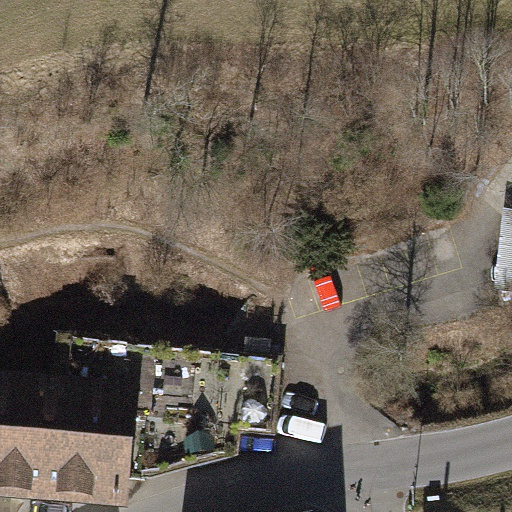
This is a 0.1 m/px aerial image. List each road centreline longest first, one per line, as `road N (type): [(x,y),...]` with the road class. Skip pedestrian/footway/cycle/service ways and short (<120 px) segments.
road 1 (residential): [(183,511),(348,473)]
road 2 (residential): [(348,473),(511,444)]
